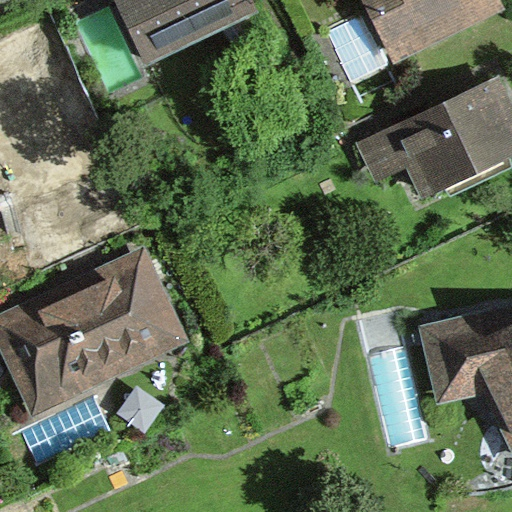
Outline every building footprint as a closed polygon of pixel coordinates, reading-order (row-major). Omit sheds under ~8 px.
[(45,0),(50,8),(65,0),(45,0)] [(238,0),(111,0),(144,69),(216,35),(251,75),(276,53),(252,17),(248,20),(238,0)] [(499,15),(491,0),(363,0),(394,65),(499,15)] [(511,159),(511,126),(491,82),(358,146),(374,180),(407,164),(425,201),(511,159)] [(138,254),(0,317),(0,350),(29,411),(179,342),(138,254)] [(511,324),(484,339),(477,315),(417,327),(434,404),(487,385),(511,436),(511,324)]
